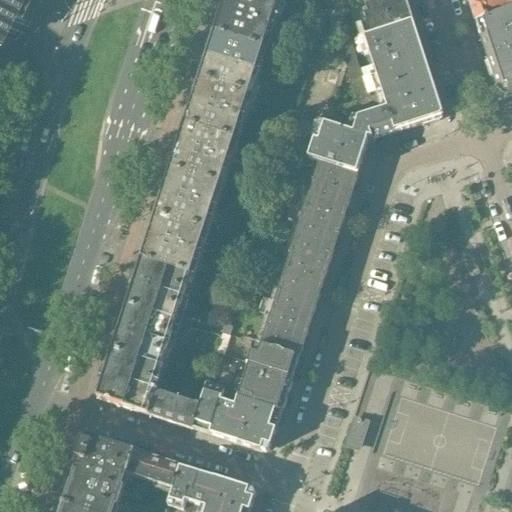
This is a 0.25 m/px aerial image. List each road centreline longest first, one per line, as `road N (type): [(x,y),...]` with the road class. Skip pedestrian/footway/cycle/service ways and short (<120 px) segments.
road 1 (secondary): [(32,401),(177,0)]
road 2 (residential): [(289,482),(391,172),(481,140)]
road 3 (residential): [(32,401),(289,482)]
road 4 (secondary): [(56,89),(0,300)]
road 5 (residential): [(481,140),(435,0)]
